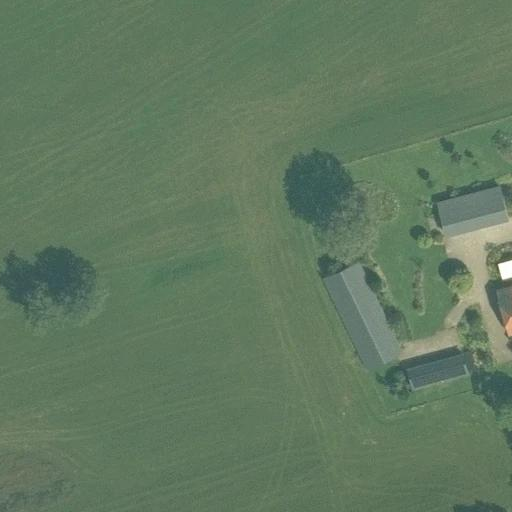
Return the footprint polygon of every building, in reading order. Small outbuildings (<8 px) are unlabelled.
[(368,161),(444,142),(440,124),(411,131),(407,116),(360,128),(368,161)] [(379,190),(457,172),(451,143),(372,161),(379,190)] [(445,235),(509,218),(500,185),(436,202),(445,235)] [(365,368),(403,351),(359,259),(321,277),(365,368)] [(511,284),(497,289),(509,333),(511,331),(511,284)] [(442,381),(436,361),(408,369),(414,389),(442,381)]
